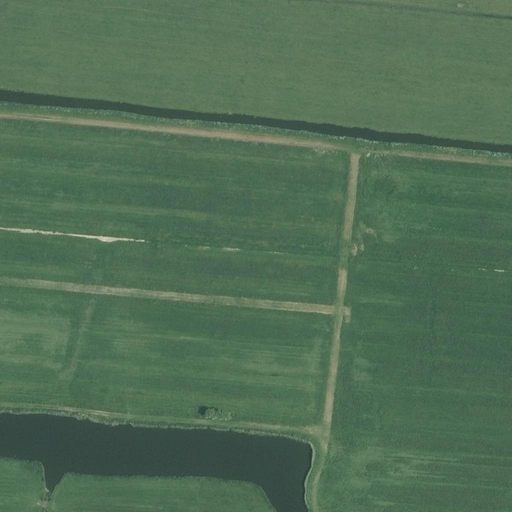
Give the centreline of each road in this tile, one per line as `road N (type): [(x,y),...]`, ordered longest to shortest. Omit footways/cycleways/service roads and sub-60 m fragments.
road 1 (track): [(0,282),(342,314),(355,148),(0,115)]
road 2 (track): [(325,432),(0,404)]
road 3 (track): [(316,511),(342,314)]
road 4 (track): [(355,148),(511,164)]
